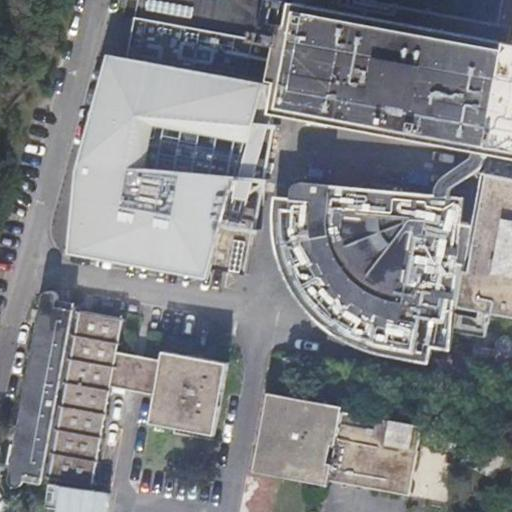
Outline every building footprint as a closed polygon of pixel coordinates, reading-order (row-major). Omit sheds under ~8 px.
[(511,0),(134,0),(89,249),(241,279),(271,126),(284,129),(290,125),(291,121),(469,154),(483,156),(485,157),(456,311),(511,320),(511,0)] [(481,162),(483,156),(469,154),(468,157),(462,164),(443,177),(438,182),(435,187),(431,198),(446,199),(448,192),(451,186),(456,182),(469,174),(477,167),(481,162)] [(285,202),(272,201),(270,219),(270,231),(272,242),(277,265),(285,287),(294,302),(304,315),(321,329),(342,343),(354,350),(365,354),(385,359),(426,367),(430,351),(448,355),(456,311),(471,230),(457,227),(459,200),(446,199),(431,198),(298,187),(293,188),(290,192),(285,202)] [(73,306),(57,303),(57,301),(57,300),(57,298),(56,297),(55,296),(54,295),(53,294),(51,293),(50,293),(48,292),(47,293),(46,293),(44,294),(43,295),(42,296),(41,297),(38,310),(40,310),(35,332),(30,357),(12,449),(7,448),(3,468),(8,469),(6,482),(6,483),(6,485),(6,486),(7,487),(8,488),(9,489),(10,490),(11,491),(12,491),(14,491),(15,491),(17,490),(18,490),(19,489),(20,488),(21,487),(21,485),(39,489),(39,485),(47,486),(48,482),(90,490),(109,391),(124,394),(125,390),(153,395),(147,429),(212,441),(226,368),(161,355),(159,364),(115,356),(121,323),(77,315),(78,311),(72,310),(73,306)] [(407,501),(420,432),(339,417),(340,411),(267,397),(252,476),(325,490),(326,485),(407,501)] [(471,441),(461,463),(493,479),(503,457),(471,441)]
